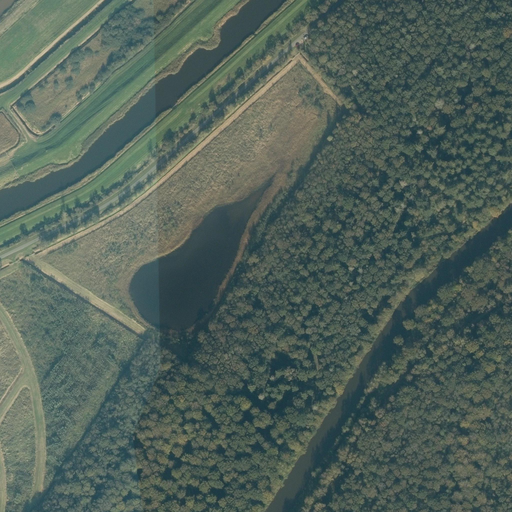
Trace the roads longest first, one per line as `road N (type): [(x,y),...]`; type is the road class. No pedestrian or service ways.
road 1 (unclassified): [(0,258),(133,187),(343,0)]
road 2 (track): [(183,361),(17,249)]
road 3 (track): [(115,94),(42,157),(2,103)]
